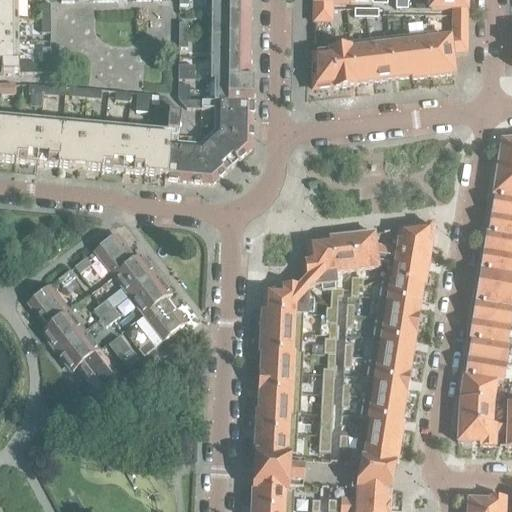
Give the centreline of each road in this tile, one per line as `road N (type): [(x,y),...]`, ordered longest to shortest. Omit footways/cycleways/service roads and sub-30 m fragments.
road 1 (residential): [(438,480),(435,450),(490,113)]
road 2 (residential): [(216,511),(230,216)]
road 3 (residential): [(0,189),(230,216)]
road 4 (residential): [(280,138),(490,113)]
road 5 (residential): [(280,138),(280,0)]
